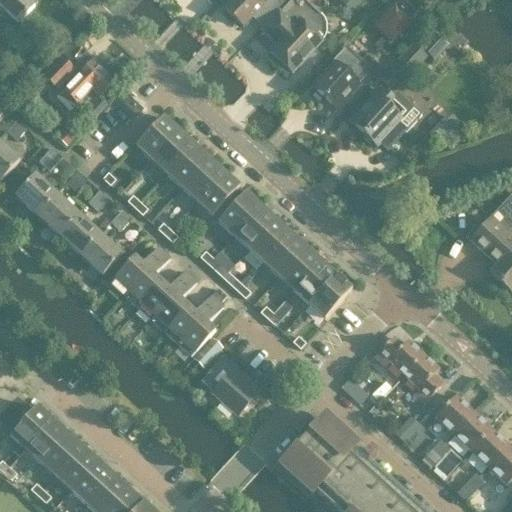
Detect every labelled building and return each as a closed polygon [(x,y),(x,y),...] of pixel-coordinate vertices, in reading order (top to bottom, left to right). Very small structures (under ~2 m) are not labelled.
[(25,0),(0,0),(0,8),(18,26),(35,9),(25,0)] [(234,0),(224,12),(243,30),(256,16),(265,25),(288,0),(234,0)] [(301,0),(294,0),(263,34),(277,47),(270,55),(292,76),(321,44),(324,40),(326,35),(326,26),(324,22),(320,18),(301,0)] [(392,43),(410,23),(416,17),(401,2),(377,28),(392,43)] [(416,44),(381,82),(390,91),(408,71),(412,75),(428,57),(434,63),(446,49),(433,37),(422,50),(416,44)] [(381,40),(374,48),(386,60),(393,52),(381,40)] [(336,67),(314,90),(336,111),(358,87),(358,86),(370,73),(345,50),(333,64),(336,67)] [(62,61),(45,78),(56,89),(73,72),(62,61)] [(92,63),(63,92),(77,105),(91,90),(99,98),(113,84),(92,63)] [(380,93),(350,125),(364,138),(362,141),(369,148),(372,145),(374,148),(376,145),(386,154),(407,132),(397,122),(399,121),(410,108),(397,96),(391,102),(380,93)] [(125,95),(119,102),(137,119),(143,112),(125,95)] [(448,115),(428,136),(444,152),(464,131),(448,115)] [(163,120),(136,149),(151,163),(178,134),(163,120)] [(27,132),(17,123),(6,136),(16,145),(27,132)] [(60,142),(68,142),(68,133),(60,133),(60,142)] [(178,134),(151,163),(166,177),(193,148),(178,134)] [(0,186),(19,166),(0,148),(0,186)] [(193,148),(166,177),(181,192),(208,162),(193,148)] [(51,151),(39,164),(43,168),(49,173),(60,161),(61,160),(51,151)] [(208,162),(181,192),(197,206),(224,176),(208,162)] [(76,196),(87,183),(77,174),(66,187),(76,196)] [(102,182),(110,189),(116,183),(108,176),(102,182)] [(224,176),(197,206),(212,220),(239,190),(224,176)] [(15,200),(36,220),(55,200),(34,180),(15,200)] [(97,216),(109,203),(99,194),(88,207),(97,216)] [(245,196),(218,225),(233,239),(260,210),(245,196)] [(511,197),(470,243),(487,258),(488,256),(499,267),(490,277),(510,295),(511,293),(511,244),(506,239),(511,232),(511,197)] [(142,219),(142,218),(148,213),(133,199),(127,205),(142,219)] [(55,200),(36,220),(58,240),(77,220),(55,200)] [(260,210),(233,239),(248,253),(275,224),(260,210)] [(119,235),(131,222),(121,214),(110,226),(119,235)] [(77,220),(58,240),(80,260),(99,240),(77,220)] [(275,224),(248,253),(263,267),(290,238),(275,224)] [(172,246),(178,240),(163,227),(157,233),(172,246)] [(290,238),(263,267),(278,281),(305,252),(290,238)] [(99,240),(80,260),(102,280),(120,260),(99,240)] [(150,261),(162,271),(170,263),(158,252),(150,261)] [(305,252),(278,281),(294,295),(321,266),(305,252)] [(215,275),(215,274),(220,269),(205,255),(200,261),(215,275)] [(134,263),(110,288),(123,299),(147,275),(153,280),(162,271),(150,261),(142,270),(134,263)] [(321,266),(294,295),(309,309),(336,280),(321,266)] [(147,275),(123,299),(136,311),(161,287),(153,280),(147,275)] [(177,284),(188,295),(196,287),(184,276),(177,284)] [(336,280),(309,309),(324,323),(351,294),(336,280)] [(245,302),(250,296),(235,283),(230,289),(245,302)] [(161,287),(136,311),(150,324),(174,299),(180,304),(188,295),(177,284),(168,294),(161,287)] [(217,293),(203,308),(216,318),(223,311),(219,308),(226,301),(217,293)] [(174,299),(150,324),(164,337),(187,312),(180,304),(174,299)] [(187,312),(164,337),(178,350),(200,324),(206,329),(216,318),(203,308),(194,318),(187,312)] [(275,330),(280,324),(265,310),(260,316),(275,330)] [(200,324),(178,350),(191,361),(214,336),(206,329),(200,324)] [(300,353),(305,347),(298,340),(292,346),(300,353)] [(212,341),(192,362),(204,372),(223,351),(220,349),(214,343),(212,341)] [(389,366),(404,380),(422,359),(406,345),(402,350),(392,341),(374,361),(385,370),(389,366)] [(224,359),(203,382),(214,393),(211,396),(231,414),(237,419),(255,399),(244,389),(250,382),(224,359)] [(437,373),(422,359),(404,380),(418,393),(414,398),(424,407),(442,388),(432,379),(437,373)] [(341,391),(359,408),(367,399),(349,382),(341,391)] [(434,422),(452,439),(472,417),(455,400),(434,422)] [(9,439),(18,447),(12,454),(18,460),(25,453),(25,454),(52,424),(36,409),(9,439)] [(472,417),(452,439),(470,455),(491,434),(472,417)] [(323,502),(334,511),(419,511),(368,465),(377,456),(369,449),(361,459),(354,452),(357,448),(324,418),(321,422),(319,420),(281,462),(282,464),(279,468),(312,498),(315,494),(323,502)] [(410,419),(393,436),(403,446),(419,429),(410,419)] [(52,424),(25,454),(40,468),(67,438),(52,424)] [(491,434),(470,455),(488,472),(509,451),(491,434)] [(67,438),(40,468),(55,481),(82,452),(67,438)] [(440,444),(430,454),(439,462),(448,452),(440,444)] [(511,453),(509,451),(488,472),(506,489),(511,482),(511,453)] [(82,452),(55,481),(70,495),(99,467),(82,452)] [(430,454),(422,464),(430,471),(439,462),(430,454)] [(440,466),(433,474),(443,484),(451,476),(461,464),(451,455),(440,466)] [(0,465),(0,473),(11,484),(16,478),(2,464),(0,465)] [(99,467),(70,495),(85,509),(113,479),(99,467)] [(476,478),(466,488),(474,496),(484,486),(476,478)] [(113,479),(85,509),(89,511),(110,511),(128,493),(113,479)] [(30,493),(45,506),(51,500),(36,487),(30,493)] [(466,488),(457,497),(466,505),(474,496),(466,488)] [(128,493),(110,511),(137,511),(143,507),(128,493)]
